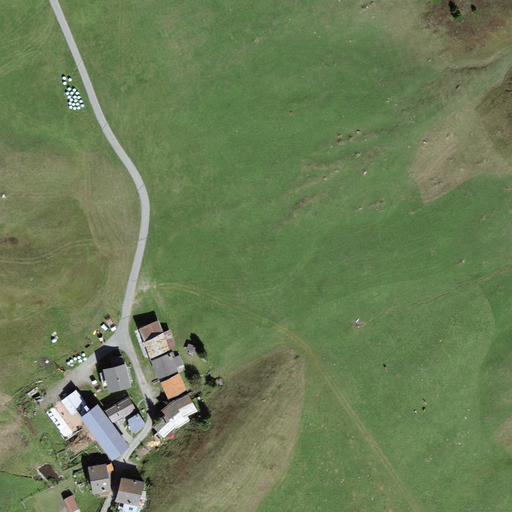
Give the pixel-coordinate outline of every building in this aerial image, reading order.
[(161,325),(140,332),(150,360),(176,351),(170,334),(165,336),(161,325)] [(204,351),(192,346),(190,353),(202,357),(204,351)] [(170,355),(152,362),(159,381),(177,374),(175,370),(180,368),(176,358),(172,360),(170,355)] [(130,367),(108,371),(113,394),(135,390),(130,367)] [(180,376),(162,384),(169,400),(187,392),(180,376)] [(80,421),(83,419),(94,412),(90,407),(87,409),(76,393),(66,399),(80,421)] [(200,413),(192,395),(179,401),(165,412),(170,415),(158,425),(167,437),(177,428),(191,423),(188,418),(200,413)] [(135,413),(127,399),(103,412),(112,425),(135,413)] [(94,412),(83,419),(113,463),(130,451),(112,425),(103,412),(100,407),(94,412)] [(149,427),(141,417),(128,423),(132,436),(149,427)] [(107,466),(89,469),(93,495),(111,493),(107,466)] [(140,484),(120,478),(114,501),(134,507),(140,484)] [(80,511),(74,497),(65,500),(69,511),(80,511)]
